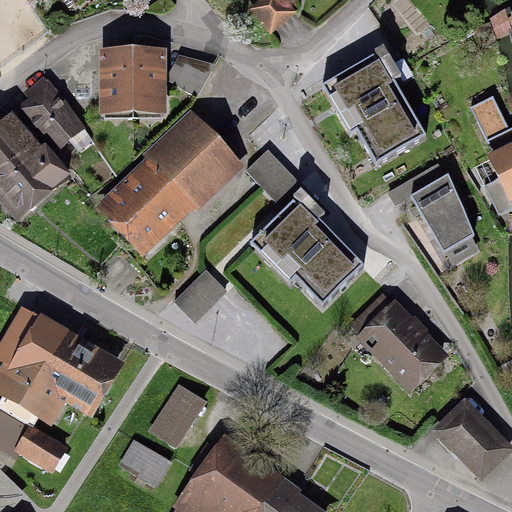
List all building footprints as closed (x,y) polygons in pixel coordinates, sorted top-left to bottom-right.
[(280,0),(264,0),(254,10),(272,32),(293,15),(280,0)] [(133,50),(134,116),(165,115),(164,49),(133,50)] [(134,116),(133,50),(99,50),(99,116),(134,116)] [(380,57),(331,84),(377,164),(426,136),(380,57)] [(216,68),(181,58),(172,85),(197,99),(216,68)] [(13,104),(55,155),(86,130),(44,79),(13,104)] [(55,155),(13,104),(0,114),(0,201),(18,223),(73,178),(55,155)] [(241,162),(189,111),(93,208),(145,260),(241,162)] [(497,149),(481,157),(506,207),(511,204),(511,136),(506,124),(489,133),(497,149)] [(294,180),(263,150),(242,171),(272,201),(294,180)] [(445,177),(407,197),(441,255),(470,239),(445,177)] [(358,268),(300,211),(263,248),(320,306),(358,268)] [(206,273),(177,304),(195,321),(224,290),(206,273)] [(444,361),(379,296),(341,333),(406,399),(444,361)] [(110,371),(25,323),(6,357),(22,366),(5,395),(43,416),(59,387),(91,405),(110,371)] [(201,406),(171,388),(144,434),(173,451),(201,406)] [(511,451),(463,403),(429,437),(476,485),(511,451)] [(62,454),(26,433),(10,461),(46,482),(62,454)] [(167,466),(128,447),(114,474),(153,493),(167,466)] [(312,511),(223,449),(179,511),(312,511)]
